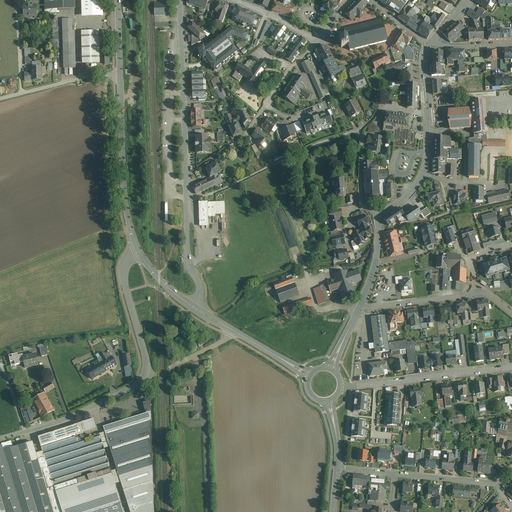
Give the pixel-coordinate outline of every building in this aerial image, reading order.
[(32,7),(23,8),(24,16),(29,15),(29,17),(37,17),(37,16),(35,16),(35,12),(36,12),(35,0),(28,0),(29,3),(32,3),(32,7)] [(72,0),(44,0),(45,13),(59,12),(59,9),(73,8),(72,0)] [(104,17),(103,0),(82,0),(83,17),(104,17)] [(208,0),(200,0),(198,7),(201,8),(205,9),(208,0)] [(259,0),(258,5),(267,8),(270,0),(259,0)] [(292,0),(290,0),(289,6),(295,8),(297,1),(292,0)] [(332,0),(326,0),(322,5),(329,11),(330,11),(331,12),(334,8),(335,9),(336,9),(338,6),(337,5),(337,4),(332,0)] [(363,0),(358,0),(344,14),(351,21),(356,15),(362,10),(368,5),(363,0)] [(396,0),(391,0),(387,6),(399,15),(405,6),(396,0)] [(426,5),(418,0),(414,0),(412,4),(415,6),(415,7),(418,9),(419,8),(422,11),(426,5)] [(492,0),(476,0),(476,2),(487,9),(491,2),(492,0)] [(442,1),(438,7),(445,11),(448,5),(442,1)] [(228,6),(218,2),(215,11),(216,11),(219,12),(225,14),(228,6)] [(283,5),(274,2),(271,12),(283,15),(292,18),(295,8),(289,6),(283,5)] [(412,4),(409,2),(404,10),(407,13),(410,10),(412,11),(415,7),(415,6),(412,4)] [(496,6),(491,2),(487,9),(492,12),(496,6)] [(169,3),(154,4),(154,15),(169,15),(169,3)] [(485,12),(479,8),(476,14),(478,16),(482,20),(483,21),(487,20),(488,18),(483,15),(485,12)] [(255,16),(251,14),(251,13),(244,11),(244,12),(238,9),(233,20),(253,28),(257,17),(255,16)] [(476,14),(470,9),(466,14),(473,20),(478,16),(476,14)] [(362,10),(356,15),(360,19),(365,13),(362,10)] [(404,10),(403,10),(398,18),(406,25),(412,17),(407,13),(404,10)] [(225,14),(219,12),(217,18),(216,21),(222,24),(225,14)] [(434,14),(431,20),(429,25),(432,27),(439,17),(435,14),(434,14)] [(439,17),(432,27),(436,30),(445,17),(441,14),(439,17)] [(423,25),(415,21),(418,17),(414,15),(406,25),(409,27),(417,33),(423,25)] [(74,18),(62,18),(63,44),(75,43),(74,18)] [(204,34),(187,18),(187,28),(193,34),(199,39),(201,38),(206,35),(204,34)] [(423,25),(417,33),(427,39),(434,29),(429,26),(429,25),(431,20),(426,18),(424,22),(425,22),(423,25)] [(494,19),(487,20),(488,32),(500,31),(500,25),(496,26),(494,26),(494,20),(494,19)] [(60,21),(51,22),(52,38),(60,37),(60,21)] [(381,21),(344,30),(346,38),(339,40),(341,48),(348,46),(350,51),(386,42),(381,21)] [(476,21),(470,23),(472,30),(480,30),(476,21)] [(462,27),(458,22),(443,34),(450,43),(452,43),(465,31),(462,27)] [(277,27),(273,33),(274,34),(271,38),(276,41),(278,38),(277,38),(282,31),(277,27)] [(248,35),(232,28),(224,34),(229,41),(233,38),(245,43),(248,35)] [(284,29),(282,31),(277,38),(278,38),(281,40),(282,39),(283,40),(289,32),(284,29)] [(100,30),(82,30),(83,63),(101,63),(100,30)] [(410,50),(407,47),(407,46),(413,37),(401,30),(391,46),(401,52),(403,53),(404,55),(405,56),(405,58),(405,60),(407,61),(408,61),(413,61),(413,57),(412,53),(410,50)] [(472,30),(468,30),(469,41),(483,40),(483,30),(480,30),(472,30)] [(488,32),(488,40),(500,40),(500,31),(488,32)] [(500,31),(500,40),(510,40),(510,32),(510,31),(500,31)] [(199,39),(193,34),(193,36),(191,36),(191,41),(192,43),(193,45),(201,42),(202,40),(201,38),(199,39)] [(224,34),(205,48),(203,46),(196,51),(198,54),(203,61),(205,59),(209,64),(209,65),(214,72),(238,53),(233,46),(232,47),(228,41),(229,41),(224,34)] [(307,42),(301,38),(295,46),(301,50),(307,42)] [(76,69),(75,43),(63,44),(64,69),(76,69)] [(301,50),(295,46),(290,52),(297,57),(301,50)] [(401,52),(391,46),(390,48),(395,62),(398,61),(401,57),(403,53),(401,52)] [(277,53),(270,47),(267,51),(268,50),(275,55),(274,57),(277,53)] [(327,47),(317,52),(321,61),(323,64),(333,59),(327,47)] [(464,51),(447,50),(447,61),(447,66),(453,66),(453,61),(458,61),(458,66),(459,66),(459,72),(464,73),(464,67),(463,67),(463,62),(464,62),(464,51)] [(496,51),(487,51),(487,60),(493,60),(496,60),(496,51)] [(290,52),(286,59),(292,63),(297,57),(290,52)] [(442,52),(434,52),(434,66),(442,65),(442,60),(442,52)] [(386,55),(371,62),(375,69),(375,70),(376,69),(389,63),(386,55)] [(254,57),(250,63),(248,61),(245,67),(240,63),(235,71),(236,72),(232,77),(239,82),(243,76),(247,80),(254,85),(268,67),(260,61),(260,62),(254,57)] [(343,66),(338,69),(333,59),(323,64),(324,66),(327,72),(331,80),(336,77),(346,72),(343,66)] [(323,91),(315,74),(308,61),(301,64),(306,74),(308,74),(309,74),(321,100),(324,98),(326,97),(325,96),(323,91)] [(434,66),(431,66),(432,76),(445,75),(444,68),(444,65),(442,65),(434,66)] [(360,72),(357,66),(347,70),(354,86),(355,86),(365,82),(360,72)] [(41,68),(32,68),(33,75),(33,81),(42,81),(41,75),(41,68)] [(296,75),(281,96),(292,104),(298,95),(300,93),(303,89),(307,83),(296,75)] [(504,76),(500,76),(500,77),(495,77),(496,86),(500,86),(500,87),(505,86),(509,85),(508,76),(504,77),(504,76)] [(214,88),(221,86),(218,78),(211,80),(214,88)] [(431,95),(448,94),(448,80),(430,81),(431,95)] [(417,85),(408,84),(408,89),(408,96),(417,96),(417,85)] [(312,95),(303,89),(300,93),(308,99),(312,95)] [(298,95),(292,104),(295,106),(301,97),(298,95)] [(417,96),(408,96),(407,109),(416,109),(417,96)] [(355,101),(345,106),(351,118),(361,112),(355,101)] [(468,110),(460,110),(460,112),(457,112),(457,111),(449,111),(448,120),(449,120),(449,122),(448,122),(450,131),(459,130),(459,129),(461,128),(461,130),(470,129),(470,126),(473,126),(474,135),(474,139),(469,139),(468,146),(468,150),(468,151),(469,151),(468,170),(468,171),(468,178),(479,178),(479,171),(479,170),(479,160),(479,151),(481,151),(481,142),(487,141),(486,134),(487,134),(484,102),(471,103),(472,112),(469,112),(468,110)] [(200,110),(191,111),(191,121),(201,121),(200,110)] [(246,112),(239,115),(245,129),(248,125),(247,123),(251,121),(246,112)] [(410,117),(385,113),(384,123),(382,123),(381,129),(383,130),(383,132),(394,133),(392,143),(394,144),(393,147),(406,148),(414,149),(416,141),(412,136),(415,133),(416,134),(416,133),(414,132),(413,131),(413,130),(412,128),(412,129),(409,131),(408,130),(410,117)] [(303,124),(306,134),(332,124),(329,114),(303,124)] [(231,118),(226,120),(229,127),(234,125),(231,118)] [(277,124),(270,118),(264,125),(264,126),(271,131),(277,124)] [(229,127),(233,138),(241,134),(237,124),(234,125),(229,127)] [(271,131),(264,126),(264,125),(263,124),(261,128),(269,134),(271,131)] [(289,128),(282,131),(283,134),(281,135),(283,140),(285,139),(285,140),(295,136),(294,134),(291,127),(289,128)] [(267,137),(257,130),(252,136),(258,140),(263,144),(267,137)] [(208,136),(196,137),(196,143),(195,143),(195,147),(196,147),(197,154),(209,153),(208,150),(211,150),(211,140),(208,140),(208,136)] [(441,138),(434,138),(434,160),(438,160),(446,160),(446,150),(451,150),(451,138),(451,136),(441,136),(441,138)] [(267,137),(263,144),(258,140),(256,143),(265,149),(267,147),(272,140),(267,137)] [(383,138),(375,137),(374,144),(369,143),(368,151),(379,153),(381,141),(382,142),(383,138)] [(490,147),(511,149),(511,142),(491,140),(490,147)] [(459,150),(451,150),(446,150),(446,160),(459,159),(459,150)] [(434,160),(432,160),(432,173),(444,173),(444,168),(445,168),(445,166),(444,166),(444,165),(446,165),(446,160),(438,160),(434,160)] [(371,162),(363,163),(364,171),(372,171),(372,164),(371,162)] [(217,164),(206,169),(210,178),(217,175),(221,173),(217,164)] [(387,171),(378,171),(379,180),(387,180),(387,171)] [(210,179),(204,182),(193,187),(196,195),(221,183),(217,175),(210,178),(210,179)] [(344,179),(334,180),(335,198),(346,197),(344,179)] [(396,185),(385,185),(386,201),(397,201),(396,185)] [(483,189),(474,189),(474,200),(483,200),(483,194),(483,189)] [(461,194),(454,194),(454,199),(453,205),(454,205),(461,205),(465,205),(465,198),(467,198),(467,191),(461,191),(461,194)] [(494,192),(486,194),(488,202),(488,204),(509,199),(507,191),(495,194),(494,192)] [(440,192),(428,195),(429,200),(432,200),(434,207),(443,205),(440,192)] [(207,202),(199,203),(200,221),(208,221),(207,202)] [(395,212),(384,220),(389,227),(392,224),(393,225),(395,224),(394,223),(397,221),(400,225),(408,222),(418,217),(421,215),(420,213),(416,207),(406,213),(403,213),(399,209),(395,212)] [(426,208),(420,213),(421,215),(423,219),(430,214),(426,208)] [(495,213),(481,216),(484,225),(497,222),(495,213)] [(361,231),(357,233),(353,235),(354,239),(354,240),(354,241),(351,242),(352,248),(357,246),(358,246),(359,246),(360,246),(360,245),(361,245),(361,244),(362,244),(361,243),(364,242),(364,241),(368,239),(368,237),(371,236),(369,233),(370,232),(367,224),(368,223),(366,219),(365,219),(364,216),(356,220),(358,223),(357,223),(359,227),(360,227),(361,231)] [(330,220),(330,221),(331,224),(330,224),(331,229),(332,228),(332,232),(341,230),(340,226),(341,226),(340,222),(339,222),(339,218),(330,220)] [(451,231),(453,235),(456,234),(454,226),(447,228),(448,232),(451,231)] [(432,227),(422,229),(421,230),(422,235),(423,238),(434,236),(433,227),(432,227)] [(499,228),(487,231),(489,238),(501,235),(499,228)] [(473,229),(461,233),(463,239),(474,236),(473,229)] [(396,231),(383,235),(388,258),(401,254),(396,231)] [(453,235),(451,231),(448,232),(444,233),(448,245),(455,243),(453,235)] [(332,239),(333,247),(336,246),(342,245),(344,244),(343,236),(340,237),(332,239)] [(434,236),(423,238),(423,242),(424,242),(425,247),(426,247),(436,245),(436,244),(435,240),(434,236)] [(474,236),(463,239),(468,254),(479,251),(474,236)] [(346,251),(334,253),(335,258),(338,257),(339,260),(340,260),(341,261),(343,260),(344,259),(348,258),(350,258),(349,254),(347,255),(346,251)] [(443,259),(437,258),(436,269),(444,269),(446,269),(447,255),(443,254),(443,259)] [(461,256),(447,255),(446,269),(453,270),(453,275),(452,291),(459,291),(459,283),(466,284),(466,270),(460,269),(461,256)] [(491,263),(482,266),(486,278),(509,271),(507,262),(506,258),(498,261),(498,258),(490,261),(491,263)] [(347,271),(334,275),(335,279),(335,280),(338,290),(341,298),(355,293),(351,284),(348,274),(347,271)] [(358,271),(348,274),(351,284),(355,283),(354,282),(361,280),(361,281),(358,271)] [(453,275),(444,275),(443,291),(452,292),(452,291),(453,275)] [(292,277),(273,284),(275,290),(294,283),(292,277)] [(323,286),(313,290),(318,305),(333,300),(330,292),(338,290),(335,280),(327,283),(328,285),(323,286)] [(411,290),(410,280),(402,281),(400,282),(400,284),(401,292),(411,290)] [(294,283),(275,290),(280,303),(299,296),(294,283)] [(311,298),(300,302),(303,309),(314,306),(311,298)] [(487,301),(477,302),(478,312),(488,310),(489,310),(487,301)] [(300,302),(282,308),(285,315),(303,309),(300,302)] [(466,304),(456,305),(457,314),(462,313),(467,313),(466,304)] [(450,306),(439,307),(440,315),(447,314),(448,321),(452,320),(450,306)] [(433,308),(423,310),(424,318),(427,318),(432,317),(434,317),(433,308)] [(417,310),(407,312),(408,320),(410,320),(418,318),(417,310)] [(478,312),(470,313),(471,320),(479,319),(478,314),(478,312)] [(393,313),(392,314),(389,314),(389,317),(388,317),(388,322),(390,322),(390,324),(396,324),(400,323),(400,324),(403,324),(403,323),(402,314),(400,315),(399,313),(396,313),(395,313),(393,313)] [(385,317),(372,318),(375,344),(376,349),(377,353),(389,352),(387,334),(386,325),(385,317)] [(396,324),(390,324),(389,324),(390,332),(394,331),(396,331),(397,329),(396,324)] [(414,342),(406,343),(406,346),(409,364),(417,363),(416,358),(416,354),(414,342)] [(509,345),(502,345),(503,348),(502,349),(502,355),(510,354),(509,345)] [(482,346),(474,347),(476,362),(484,361),(482,346)] [(48,355),(45,347),(39,348),(41,357),(48,355)] [(502,349),(488,350),(489,361),(490,361),(490,360),(495,359),(495,360),(496,360),(496,359),(501,359),(500,355),(502,355),(502,349)] [(109,353),(98,360),(100,364),(105,372),(116,365),(109,353)] [(17,354),(12,355),(12,358),(9,358),(10,363),(14,362),(15,366),(20,365),(20,363),(23,363),(23,364),(24,364),(23,358),(23,355),(18,356),(17,354)] [(129,354),(122,356),(124,367),(131,366),(129,354)] [(23,358),(24,364),(25,368),(38,365),(36,355),(23,358)] [(439,356),(432,357),(432,360),(430,360),(431,366),(433,366),(433,368),(441,367),(441,364),(440,357),(439,356)] [(455,356),(445,357),(447,366),(451,365),(456,365),(455,356)] [(420,359),(419,359),(420,366),(421,369),(428,368),(428,367),(431,366),(430,360),(427,360),(427,358),(420,359)] [(404,361),(395,362),(395,369),(396,373),(405,371),(404,361)] [(386,363),(369,365),(370,377),(384,375),(383,370),(387,370),(386,363)] [(100,364),(88,371),(92,379),(105,372),(100,364)] [(502,378),(493,379),(493,380),(493,386),(494,392),(499,392),(499,388),(503,387),(502,378)] [(51,383),(43,388),(46,393),(54,388),(51,383)] [(466,383),(457,384),(458,392),(459,392),(466,391),(467,391),(466,383)] [(483,384),(474,385),(476,395),(484,394),(483,384)] [(451,385),(446,386),(446,385),(441,386),(442,395),(444,395),(450,394),(452,394),(451,385)] [(400,390),(390,389),(389,396),(400,397),(400,390)] [(420,389),(410,390),(412,407),(422,406),(420,389)] [(44,394),(32,401),(42,418),(54,411),(44,394)] [(354,395),(352,412),(365,414),(367,397),(354,395)] [(151,401),(143,403),(146,414),(151,412),(151,401)] [(399,403),(389,403),(388,411),(399,412),(399,403)] [(398,419),(399,412),(388,411),(388,418),(398,419)] [(146,414),(103,427),(108,440),(115,463),(119,477),(152,466),(151,412),(146,414)] [(398,427),(398,419),(388,418),(387,426),(398,427)] [(94,419),(88,421),(91,431),(97,429),(94,419)] [(511,421),(501,419),(498,430),(504,431),(504,433),(506,433),(507,432),(511,433),(511,421)] [(88,421),(79,424),(80,427),(83,434),(91,431),(88,421)] [(352,421),(350,438),(363,439),(364,422),(352,421)] [(74,426),(38,438),(41,447),(80,437),(82,444),(85,443),(85,440),(83,434),(80,427),(79,424),(74,426)] [(80,437),(41,447),(43,452),(47,467),(54,487),(56,492),(62,511),(92,511),(121,503),(112,475),(112,474),(110,469),(109,465),(102,442),(99,435),(85,440),(85,443),(82,444),(80,437)] [(506,441),(496,439),(496,443),(500,444),(499,448),(505,449),(506,441)] [(108,440),(102,442),(109,465),(115,463),(108,440)] [(33,442),(4,451),(21,511),(37,511),(27,477),(42,472),(36,454),(33,442)] [(2,446),(0,446),(0,511),(21,511),(4,451),(2,446)] [(390,451),(379,450),(378,461),(378,460),(389,461),(389,462),(390,455),(390,451)] [(367,452),(359,451),(359,456),(358,456),(357,461),(366,462),(367,455),(367,452)] [(433,452),(427,451),(426,459),(425,468),(435,469),(436,468),(436,460),(433,459),(433,452)] [(54,487),(47,467),(43,452),(36,454),(42,472),(53,511),(62,511),(56,492),(54,487)] [(471,457),(465,456),(464,463),(463,471),(472,472),(473,464),(470,464),(471,457)] [(408,458),(406,458),(405,466),(414,467),(415,461),(415,459),(408,458)] [(453,462),(444,461),(443,461),(442,469),(453,470),(454,462),(453,462)] [(483,462),(479,462),(479,464),(478,464),(478,473),(486,474),(490,474),(490,469),(487,469),(487,465),(483,465),(483,462)] [(153,511),(152,466),(119,477),(129,511),(153,511)] [(53,511),(42,472),(27,477),(37,511),(53,511)] [(359,477),(355,477),(355,480),(353,480),(352,489),(362,490),(362,486),(358,486),(359,477)] [(370,479),(363,479),(363,478),(364,478),(364,477),(359,477),(358,486),(362,486),(362,490),(368,490),(369,487),(370,481),(370,480),(370,478),(369,478),(370,478),(370,479)] [(386,482),(370,481),(369,487),(368,490),(368,501),(379,503),(384,503),(386,482)] [(413,484),(403,483),(402,491),(412,492),(413,484)] [(439,487),(429,486),(428,495),(435,495),(435,497),(438,497),(439,487)] [(470,490),(453,488),(452,497),(469,498),(470,492),(476,493),(477,490),(477,489),(470,488),(470,490)] [(489,492),(481,491),(480,499),(483,499),(489,492)] [(123,511),(121,503),(92,511),(123,511)] [(412,511),(413,504),(401,503),(401,509),(404,510),(403,511),(412,511)]
